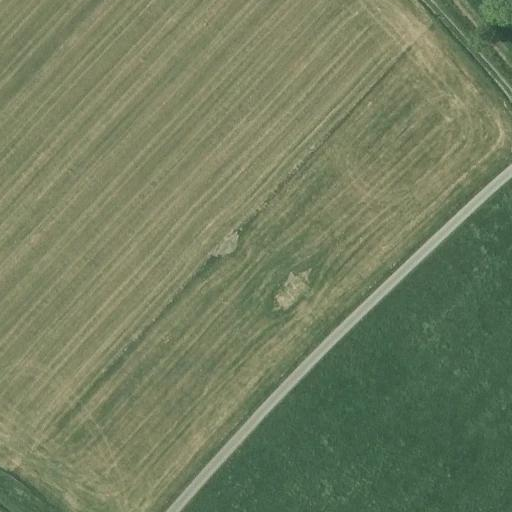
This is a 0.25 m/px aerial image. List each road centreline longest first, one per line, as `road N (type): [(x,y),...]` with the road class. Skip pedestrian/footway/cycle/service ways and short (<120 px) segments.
road 1 (track): [(173,511),(511,173)]
road 2 (track): [(429,0),(511,92)]
